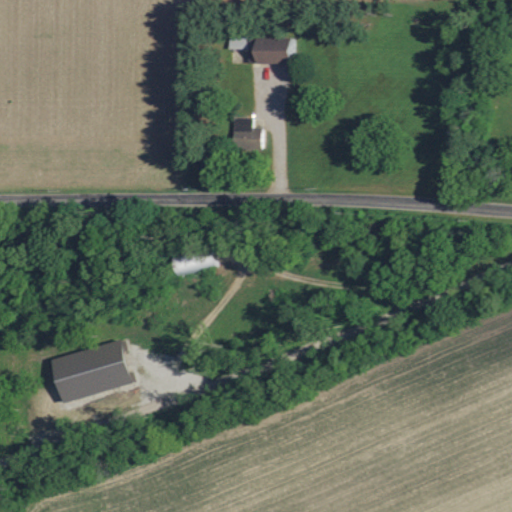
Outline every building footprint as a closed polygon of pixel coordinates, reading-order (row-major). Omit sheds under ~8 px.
[(231,49),(250,49),(250,38),(231,38),(231,49)] [(297,64),(298,39),(251,38),(251,63),(297,64)] [(265,127),(255,127),(255,119),(238,119),(239,147),(265,146),(265,127)] [(213,269),(212,254),(177,256),(178,271),(213,269)] [(68,403),(138,384),(126,341),(57,359),(68,403)]
